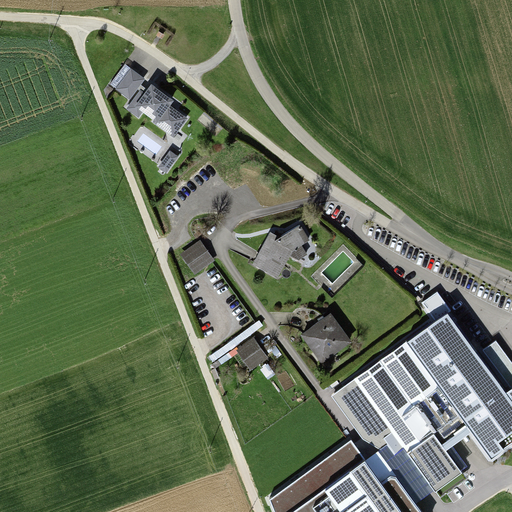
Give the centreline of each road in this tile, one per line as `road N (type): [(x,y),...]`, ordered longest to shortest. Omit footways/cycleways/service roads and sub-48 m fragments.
road 1 (unclassified): [(68,21),(260,511)]
road 2 (track): [(428,240),(333,195),(135,41),(105,27),(0,15)]
road 3 (tertiary): [(511,284),(448,255),(286,122),(240,34)]
road 4 (unknown): [(511,348),(456,294),(428,240)]
